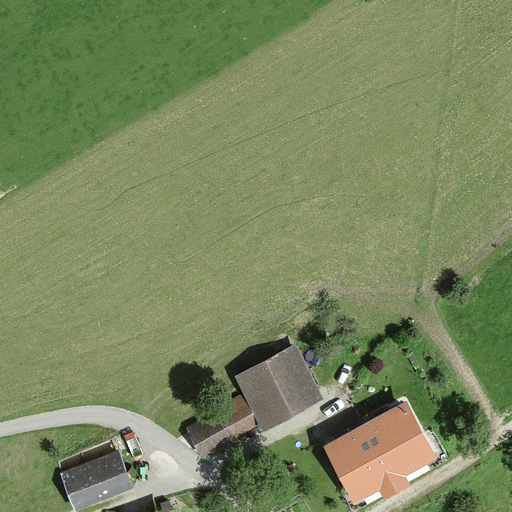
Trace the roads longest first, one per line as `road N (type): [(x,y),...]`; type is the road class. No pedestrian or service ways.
road 1 (track): [(95,511),(207,479),(299,424),(511,228)]
road 2 (track): [(379,511),(511,435)]
